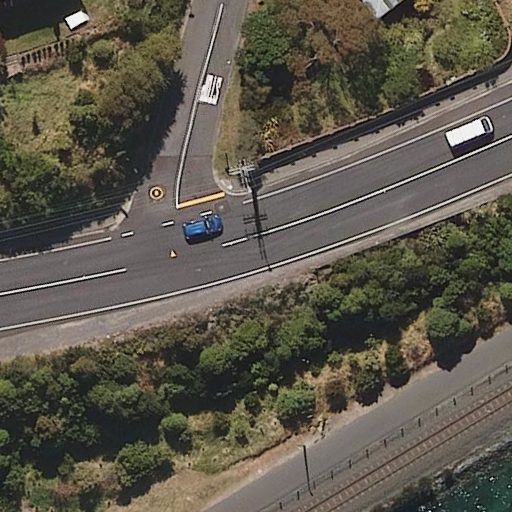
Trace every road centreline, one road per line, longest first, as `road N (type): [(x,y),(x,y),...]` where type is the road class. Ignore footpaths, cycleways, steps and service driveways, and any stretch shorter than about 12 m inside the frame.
road 1 (trunk): [(511,141),(366,201),(160,263)]
road 2 (residential): [(160,263),(176,152),(222,0)]
road 3 (trunk): [(160,263),(0,295)]
